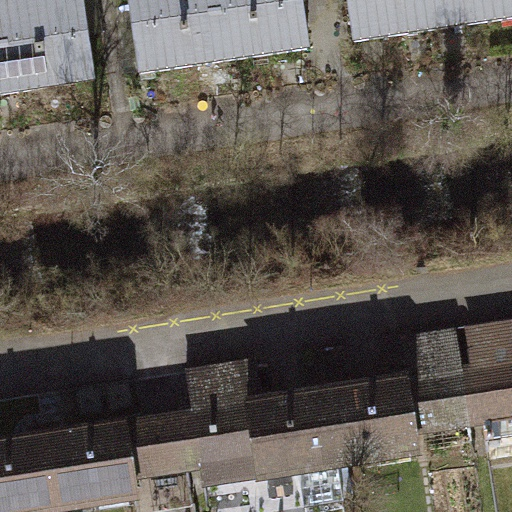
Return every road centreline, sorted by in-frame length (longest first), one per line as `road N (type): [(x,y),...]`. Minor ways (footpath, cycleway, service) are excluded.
road 1 (residential): [(0,152),(511,78)]
road 2 (residential): [(0,360),(511,296)]
